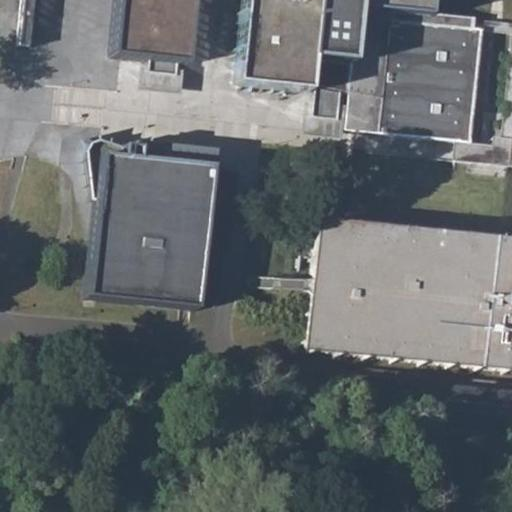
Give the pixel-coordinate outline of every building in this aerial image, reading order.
[(29,0),(20,0),(16,47),(25,48),(29,0)] [(178,92),(181,64),(187,0),(114,0),(109,56),(140,60),(137,88),(156,90),(178,92)] [(240,0),(232,86),(309,94),(305,127),(323,129),(341,131),(345,98),(348,63),(354,4),(354,0),(240,0)] [(354,0),(354,4),(424,10),(424,0),(354,0)] [(423,17),(424,10),(354,4),(348,63),(345,98),(341,131),(368,134),(454,143),(468,145),(478,32),(422,26),(423,21),(423,17)] [(511,26),(423,17),(423,21),(422,26),(478,32),(509,35),(511,35),(511,26)] [(511,105),(511,35),(509,35),(498,140),(489,139),(489,147),(487,164),(511,167),(511,141),(508,141),(511,105)] [(89,143),(85,153),(88,176),(94,202),(83,300),(187,310),(191,311),(205,167),(207,150),(151,144),(135,142),(135,149),(121,147),(97,141),(89,143)] [(487,164),(489,147),(468,145),(454,143),(452,161),(487,164)] [(511,245),(315,226),(302,349),(511,370),(511,245)]
